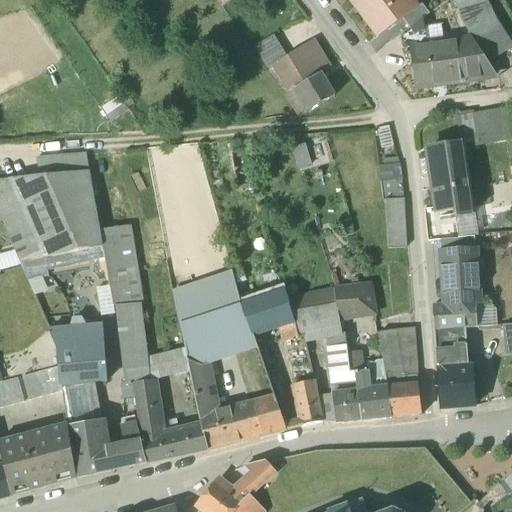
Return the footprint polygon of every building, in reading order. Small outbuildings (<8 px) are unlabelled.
[(410,12),(401,0),(349,0),(378,39),(402,20),(411,13),(410,12)] [(453,0),(458,10),(472,6),(486,2),(485,0),(453,0)] [(491,0),(486,2),(472,6),(475,17),(477,16),(480,25),(499,19),(491,0)] [(421,4),(410,12),(411,13),(402,20),(409,30),(422,20),(429,15),(421,4)] [(409,30),(400,37),(402,51),(410,50),(410,49),(427,47),(422,20),(409,30)] [(256,39),(273,67),(287,59),(270,31),(256,39)] [(427,47),(410,49),(410,50),(416,91),(493,80),(493,79),(467,41),(427,47)] [(314,42),(287,59),(303,85),(320,75),(330,69),(314,42)] [(273,67),(289,94),(303,85),(287,59),(273,67)] [(289,94),(284,97),(300,118),(334,98),(320,75),(303,85),(289,94)] [(119,98),(101,110),(110,125),(129,112),(119,98)] [(511,110),(473,117),(478,147),(511,141),(511,110)] [(462,146),(429,151),(439,214),(454,212),(456,219),(473,216),(462,146)] [(248,151),(231,153),(237,189),(253,186),(248,151)] [(378,159),(379,170),(398,167),(396,157),(378,159)] [(390,181),(392,202),(404,201),(399,170),(398,167),(379,170),(380,183),(381,183),(390,181)] [(89,173),(0,181),(0,220),(18,263),(102,248),(99,234),(89,173)] [(383,203),(386,203),(392,202),(390,181),(381,183),(383,203)] [(212,198),(194,203),(198,217),(216,212),(212,198)] [(392,202),(386,203),(388,250),(406,249),(404,201),(392,202)] [(475,235),(473,216),(456,219),(458,238),(475,235)] [(102,248),(111,307),(141,305),(143,305),(130,229),(99,234),(102,248)] [(474,239),(440,242),(441,254),(475,252),(474,239)] [(475,252),(441,254),(443,280),(477,278),(475,252)] [(179,327),(242,307),(232,272),(172,291),(179,327)] [(477,278),(443,280),(445,307),(476,305),(476,306),(479,306),(477,278)] [(371,288),(335,293),(340,322),(375,316),(371,288)] [(288,302),(285,293),(242,307),(254,336),(285,326),(293,324),(288,302)] [(306,338),(341,331),(340,322),(335,293),(288,302),(293,324),(296,334),(297,340),(306,338)] [(151,382),(148,360),(141,305),(111,307),(125,386),(135,385),(151,382)] [(445,307),(433,308),(434,332),(465,330),(477,329),(476,306),(476,305),(445,307)] [(235,342),(254,336),(242,307),(179,327),(185,351),(186,358),(200,354),(235,342)] [(293,324),(285,326),(288,336),(296,334),(293,324)] [(383,362),(388,390),(418,387),(417,367),(414,330),(378,335),(383,362)] [(465,330),(434,332),(440,411),(475,408),(469,382),(465,330)] [(330,351),(346,348),(345,338),(341,338),(341,331),(306,338),(310,354),(330,351)] [(61,385),(62,384),(96,384),(109,383),(104,332),(50,336),(56,351),(59,370),(61,385)] [(339,396),(357,394),(355,376),(349,377),(348,362),(346,348),(330,351),(329,363),(336,363),(333,385),(338,384),(339,396)] [(186,358),(185,351),(148,360),(151,382),(190,373),(186,358)] [(186,358),(190,373),(197,407),(212,403),(200,354),(186,358)] [(349,377),(355,376),(365,374),(363,361),(348,362),(349,377)] [(375,363),(367,374),(365,374),(355,376),(357,394),(388,390),(383,362),(375,363)] [(29,403),(63,393),(62,384),(61,385),(59,370),(23,379),(29,403)] [(18,381),(0,385),(0,410),(24,404),(18,381)] [(162,439),(151,382),(135,385),(144,442),(162,439)] [(68,426),(69,431),(105,426),(96,384),(62,384),(63,393),(68,426)] [(315,385),(295,388),(303,428),(322,425),(315,385)] [(418,387),(388,390),(392,420),(421,417),(418,387)] [(388,390),(357,394),(360,423),(392,420),(388,390)] [(339,396),(332,396),(336,425),(360,423),(357,394),(339,396)] [(336,425),(332,396),(318,398),(323,425),(336,425)] [(252,412),(216,421),(212,403),(197,407),(202,429),(207,452),(259,439),(252,412)] [(278,405),(252,412),(259,439),(287,432),(278,405)] [(68,426),(0,443),(0,453),(4,468),(12,498),(77,480),(69,431),(68,426)] [(117,472),(113,452),(108,426),(105,426),(69,431),(77,480),(117,472)] [(139,429),(139,426),(121,430),(125,449),(113,452),(117,472),(146,465),(139,429)] [(162,439),(144,442),(148,465),(207,452),(202,429),(162,439)] [(253,478),(232,496),(242,505),(236,511),(262,511),(249,499),(276,475),(265,463),(246,468),(253,478)] [(0,468),(0,501),(12,498),(4,468),(0,468)] [(232,496),(216,484),(196,508),(201,511),(236,511),(242,505),(232,496)] [(364,511),(361,503),(349,508),(348,506),(338,511),(394,511),(395,509),(391,509),(390,511),(364,511)]
